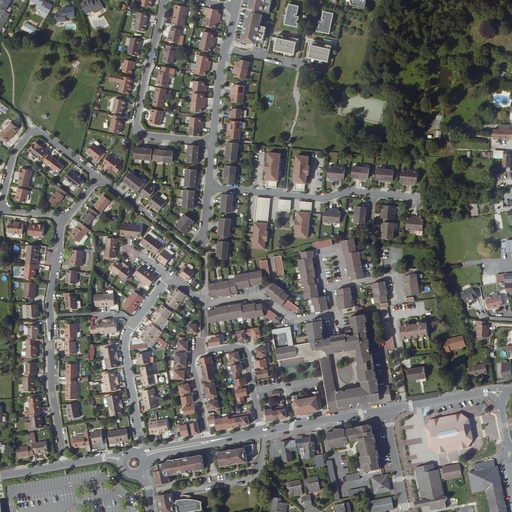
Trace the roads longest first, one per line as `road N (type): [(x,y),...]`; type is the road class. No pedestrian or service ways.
road 1 (residential): [(65,464),(51,387),(50,316),(62,217)]
road 2 (residential): [(62,217),(98,177),(36,131),(13,154),(0,209)]
road 3 (residential): [(211,142),(144,136),(134,124),(165,0)]
road 4 (residential): [(252,391),(243,347),(193,356),(207,439)]
road 5 (residential): [(208,188),(323,199),(373,194)]
road 6 (residential): [(205,304),(259,296),(292,320),(335,314)]
road 7 (residential): [(136,451),(124,351),(134,322)]
road 8 (residential): [(385,409),(260,432)]
